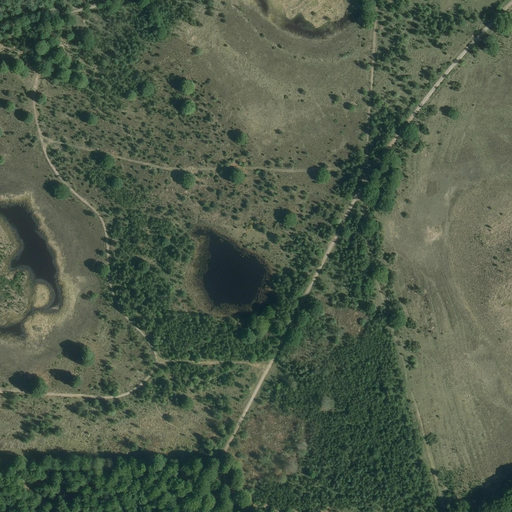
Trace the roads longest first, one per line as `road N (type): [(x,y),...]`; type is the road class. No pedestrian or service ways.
road 1 (track): [(192,511),(362,174),(449,63),(511,2)]
road 2 (track): [(446,511),(364,238),(375,0)]
road 3 (track): [(51,142),(166,166),(365,166)]
road 4 (track): [(158,361),(113,302),(101,217),(52,166),(39,133)]
